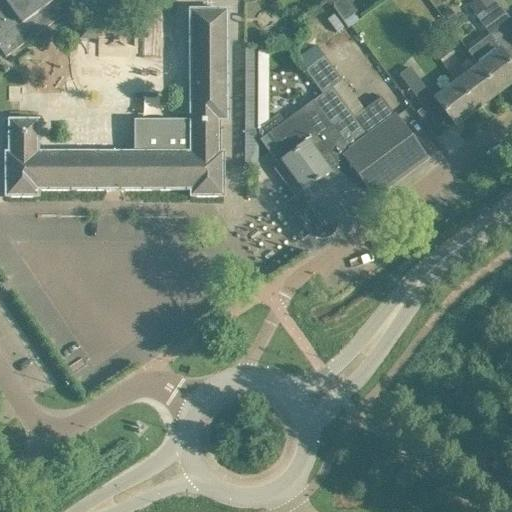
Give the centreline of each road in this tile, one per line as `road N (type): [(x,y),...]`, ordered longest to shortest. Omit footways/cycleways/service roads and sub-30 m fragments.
road 1 (residential): [(511,119),(292,283),(244,373)]
road 2 (secondary): [(308,429),(341,402),(417,290)]
road 3 (unclassified): [(193,398),(152,373),(98,411),(50,431)]
road 4 (secondary): [(417,290),(324,376),(290,393)]
road 5 (secondary): [(417,290),(445,256),(511,207)]
